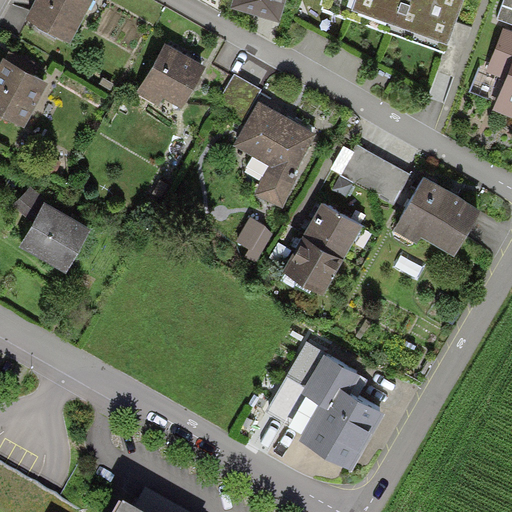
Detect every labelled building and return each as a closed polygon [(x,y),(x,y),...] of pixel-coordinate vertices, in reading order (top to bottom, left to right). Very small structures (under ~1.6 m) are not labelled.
[(38,0),(29,20),(74,42),(94,0),(38,0)] [(235,0),(278,12),(281,0),(235,0)] [(330,0),(447,44),(463,0),(330,0)] [(511,0),(504,0),(499,16),(511,20),(511,0)] [(511,108),(511,29),(504,27),(481,88),(501,95),(498,103),(511,108)] [(207,59),(163,35),(134,88),(158,101),(162,93),(182,104),(196,79),(207,59)] [(23,70),(3,59),(0,64),(0,116),(25,129),(49,83),(23,70)] [(261,85),(235,71),(216,103),(242,118),(261,85)] [(289,111),(259,95),(235,140),(270,158),(254,189),(281,203),(299,169),(295,168),(317,126),(289,111)] [(411,170),(357,140),(340,171),(395,201),(411,170)] [(453,185),(424,169),(394,222),(417,235),(421,226),(453,244),(478,199),(453,185)] [(45,196),(32,182),(12,199),(30,219),(19,238),(67,265),(91,222),(45,196)] [(293,247),(284,263),(323,286),(362,218),(323,195),(293,247)] [(272,230),(265,222),(250,213),(235,238),(248,245),(244,252),(256,258),(272,230)] [(284,263),(293,247),(279,239),(270,256),(284,263)] [(355,461),(387,404),(360,389),(368,375),(360,371),(363,366),(323,344),(302,383),(320,393),(299,431),(355,461)] [(169,511),(136,493),(125,511),(169,511)]
